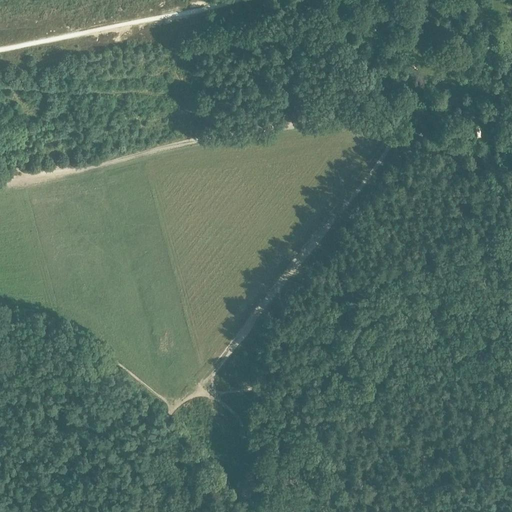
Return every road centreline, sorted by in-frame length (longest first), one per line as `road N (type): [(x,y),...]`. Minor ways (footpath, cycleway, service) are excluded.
road 1 (track): [(0,178),(259,120),(355,114),(407,135)]
road 2 (track): [(335,511),(331,462),(282,300)]
road 3 (track): [(282,300),(415,133)]
road 4 (track): [(0,357),(69,369),(100,353),(182,408)]
road 5 (track): [(182,408),(213,391),(209,381),(282,300)]
road 6 (unknown): [(511,238),(455,216),(399,146)]
road 7 (track): [(213,391),(281,400),(323,431)]
road 8 (track): [(182,408),(133,469),(131,511)]
